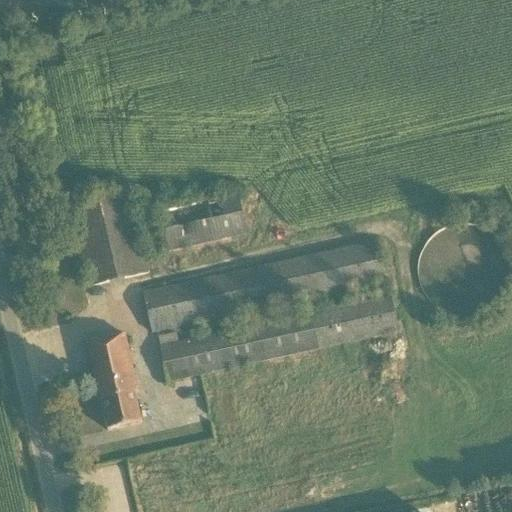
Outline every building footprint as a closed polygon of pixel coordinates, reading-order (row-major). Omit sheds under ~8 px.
[(159,213),(167,255),(246,238),(237,196),(159,213)] [(85,288),(148,278),(137,203),(88,210),(96,260),(81,263),(85,288)] [(349,291),(352,307),(391,298),(379,244),(143,295),(151,334),(349,291)] [(391,298),(352,307),(160,349),(167,384),(399,333),(391,298)] [(87,345),(107,432),(141,425),(134,395),(138,394),(125,337),(87,345)]
